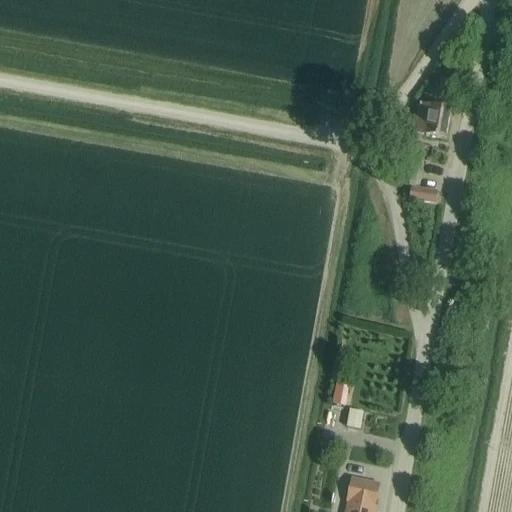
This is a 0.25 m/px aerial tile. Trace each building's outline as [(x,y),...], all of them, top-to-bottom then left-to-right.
[(446,140),(451,110),(419,105),(414,134),(425,136),(425,137),(446,140)] [(418,189),(423,161),(430,162),(432,148),(406,144),(401,174),(404,175),(402,186),(418,189)] [(434,205),(435,193),(408,189),(406,202),(434,205)] [(374,509),(378,485),(351,480),(347,503),(374,509)] [(373,511),(374,509),(347,503),(344,511),(373,511)]
